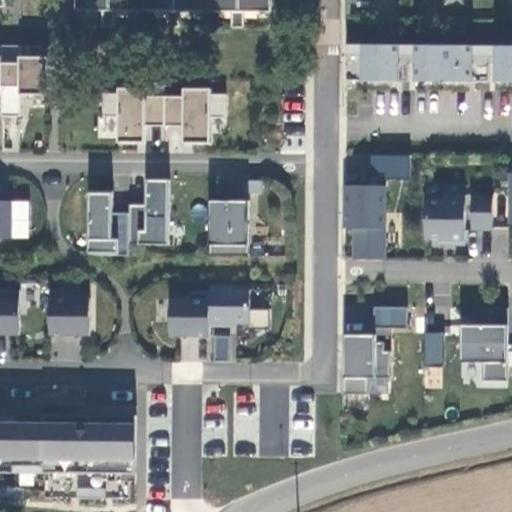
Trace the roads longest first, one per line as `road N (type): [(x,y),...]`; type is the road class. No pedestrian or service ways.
road 1 (residential): [(326,165),(0,160)]
road 2 (tertiary): [(259,511),(358,470),(511,434)]
road 3 (residential): [(511,272),(324,270)]
road 4 (unknown): [(327,104),(511,107)]
road 5 (residential): [(0,374),(184,376)]
road 6 (residential): [(327,0),(326,165)]
road 7 (residential): [(184,376),(299,380),(317,373),(324,358)]
road 8 (residential): [(188,511),(184,376)]
